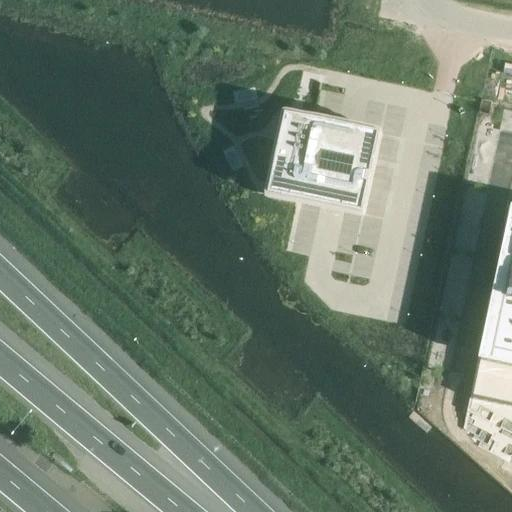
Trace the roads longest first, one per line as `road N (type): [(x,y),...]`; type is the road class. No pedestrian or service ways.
road 1 (motorway): [(246,511),(0,271)]
road 2 (motorway): [(183,511),(0,358)]
